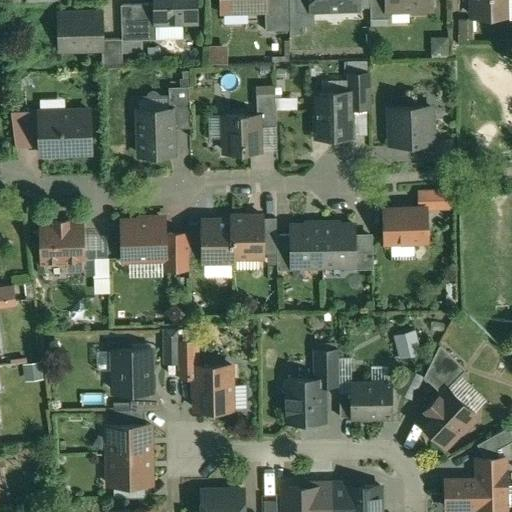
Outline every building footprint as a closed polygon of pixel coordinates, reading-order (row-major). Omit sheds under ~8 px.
[(154,0),(154,3),(155,21),(156,21),(178,21),(181,24),(194,24),(197,21),(196,0),(154,0)] [(220,0),(221,12),(265,10),(266,10),(265,0),(220,0)] [(289,0),(265,0),(266,10),(265,10),(265,31),(290,30),(289,0)] [(357,0),(311,0),(311,9),(358,7),(357,0)] [(386,0),(369,0),(370,19),(388,19),(388,10),(387,10),(386,0)] [(430,0),(386,0),(387,10),(388,10),(409,9),(412,12),(423,12),(431,4),(430,0)] [(472,0),(472,16),(508,15),(507,0),(472,0)] [(155,21),(154,3),(121,4),(122,39),(122,40),(156,40),(156,21),(155,21)] [(102,11),(58,12),(59,49),(102,48),(103,48),(103,39),(102,11)] [(463,18),(462,37),(473,38),(474,18),(463,18)] [(122,40),(122,39),(103,39),(103,48),(102,48),(102,68),(123,67),(122,40)] [(368,73),(348,73),(349,91),(350,91),(350,108),(368,108),(368,73)] [(189,106),(189,86),(169,87),(170,101),(176,106),(189,106)] [(349,91),(316,91),(317,136),(351,136),(350,108),(350,91),(349,91)] [(275,94),(256,95),(257,114),(258,114),(258,127),(276,126),(275,94)] [(277,97),(277,108),(296,107),(296,96),(277,97)] [(176,106),(170,101),(170,108),(171,108),(172,127),(190,127),(189,106),(176,106)] [(430,106),(390,107),(391,142),(425,141),(432,141),(430,106)] [(170,108),(138,109),(140,155),(173,154),(172,127),(171,108),(170,108)] [(89,110),(38,112),(40,146),(40,154),(91,152),(89,110)] [(38,112),(11,112),(16,147),(40,146),(38,112)] [(257,114),(224,116),(225,152),(259,151),(258,127),(258,114),(257,114)] [(432,141),(425,141),(426,159),(453,158),(453,140),(432,141)] [(439,191),(420,192),(420,208),(426,207),(426,208),(440,207),(439,191)] [(456,207),(455,191),(439,191),(440,207),(456,207)] [(420,208),(384,209),(385,242),(427,240),(426,208),(426,207),(420,208)] [(262,215),(247,215),(247,217),(234,217),(233,215),(231,215),(231,221),(232,221),(233,257),(234,257),(263,257),(263,254),(262,218),(262,215)] [(276,218),(262,218),(263,254),(277,254),(276,235),(276,218)] [(231,221),(217,221),(217,219),(202,220),(202,223),(202,259),(203,262),(234,261),(234,257),(233,257),(232,221),(231,221)] [(164,220),(121,221),(123,260),(162,258),(165,258),(164,234),(164,220)] [(54,221),(55,223),(40,224),(42,262),(46,262),(46,265),(67,264),(67,261),(83,260),(82,222),(67,223),(67,221),(54,221)] [(312,226),(290,226),(290,234),(291,266),(292,266),(323,265),(322,222),(315,222),(312,226)] [(354,237),(354,225),(332,225),(329,222),(322,222),(323,265),(354,265),(355,265),(355,253),(354,237)] [(202,223),(188,223),(188,233),(189,259),(202,259),(202,223)] [(189,259),(188,233),(164,234),(165,258),(162,258),(162,270),(189,269),(189,259)] [(291,266),(290,234),(276,235),(277,254),(277,271),(292,271),(292,266),(291,266)] [(372,237),(354,237),(355,253),(372,253),(372,237)] [(108,240),(93,240),(94,259),(108,258),(108,240)] [(372,253),(355,253),(355,265),(354,265),(354,270),(373,269),(372,253)] [(109,275),(108,258),(94,259),(95,275),(109,275)] [(13,286),(0,287),(0,306),(16,305),(13,286)] [(178,328),(164,328),(165,362),(178,361),(178,341),(178,328)] [(413,330),(394,336),(402,358),(420,352),(413,330)] [(196,341),(178,341),(178,361),(179,377),(195,377),(195,365),(196,365),(196,341)] [(439,345),(423,377),(440,393),(447,387),(448,388),(465,369),(439,345)] [(150,349),(113,349),(114,391),(151,390),(150,349)] [(338,349),(314,350),(315,378),(322,378),(322,385),(339,385),(338,349)] [(39,362),(22,365),(25,382),(42,380),(39,362)] [(196,365),(195,365),(195,377),(195,409),(231,409),(231,365),(196,365)] [(421,376),(408,370),(397,391),(410,398),(421,376)] [(315,378),(287,379),(288,422),(323,421),(322,385),(322,378),(315,378)] [(391,384),(351,385),(351,393),(351,417),(391,416),(391,384)] [(440,393),(416,418),(446,446),(461,430),(466,430),(474,421),(474,416),(476,415),(448,388),(447,387),(440,393)] [(351,393),(339,393),(339,417),(351,417),(351,393)] [(144,410),(113,411),(113,425),(144,424),(144,410)] [(113,425),(108,425),(108,455),(150,454),(150,424),(144,424),(113,425)] [(511,433),(508,426),(477,444),(484,458),(498,457),(498,449),(511,440),(511,433)] [(150,454),(108,455),(109,485),(113,485),(145,484),(150,484),(150,454)] [(477,480),(445,480),(446,508),(506,507),(505,457),(498,457),(484,458),(477,458),(477,480)] [(380,511),(380,486),(347,486),(347,483),(331,484),(331,511),(380,511)] [(145,484),(113,485),(114,499),(146,498),(145,484)] [(316,487),(284,487),(283,511),(331,511),(331,484),(316,484),(316,487)] [(278,488),(265,488),(265,504),(278,504),(278,488)] [(243,511),(243,491),(201,492),(201,511),(243,511)]
